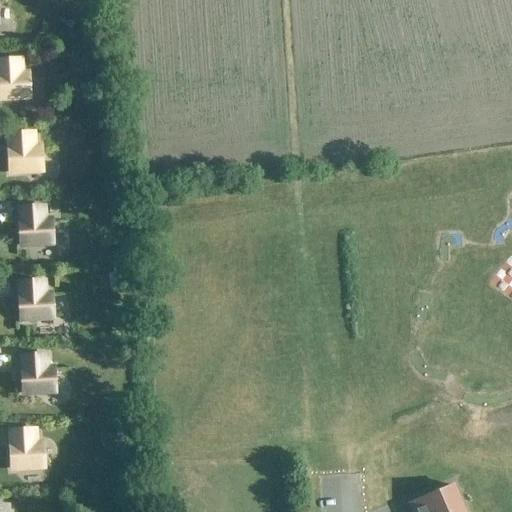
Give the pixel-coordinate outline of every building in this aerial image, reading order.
[(0,98),(29,97),(27,75),(19,76),(18,61),(0,61),(0,98)] [(41,170),(40,148),(32,149),(31,134),(9,135),(10,150),(8,150),(9,172),(41,170)] [(20,245),(52,243),(51,222),(43,222),(42,208),(20,209),(21,224),(19,224),(20,245)] [(0,296),(8,296),(7,276),(0,276),(0,296)] [(43,297),(42,282),(20,283),(21,298),(19,298),(20,320),(52,318),(51,296),(43,297)] [(21,372),(22,394),(54,392),(53,370),(45,371),(44,356),(23,357),(23,372),(21,372)] [(11,469),(43,467),(42,445),(34,446),(33,431),(11,432),(12,447),(10,447),(11,469)] [(462,511),(452,486),(437,492),(438,493),(424,499),(423,498),(409,504),(412,511),(462,511)]
